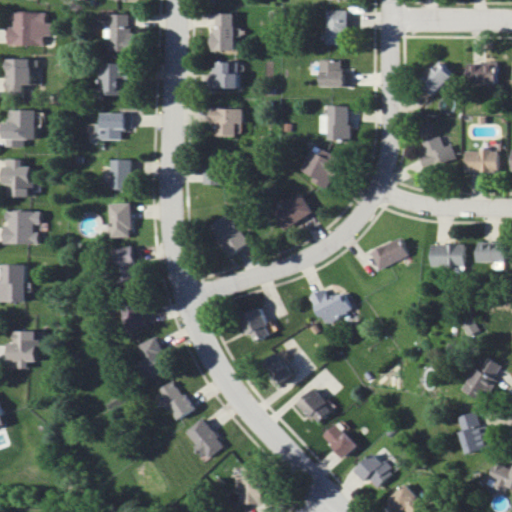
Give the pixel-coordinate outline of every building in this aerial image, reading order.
[(351,9),(329,10),(330,43),(352,43),(351,9)] [(49,12),(15,11),(15,26),(12,26),(11,44),(47,44),(47,35),(54,35),(54,22),(49,22),(49,12)] [(237,49),(236,12),(215,13),(216,50),(237,49)] [(134,13),(112,14),(113,50),(134,50),(134,13)] [(28,91),(28,84),(38,84),(38,58),(10,58),(11,91),(28,91)] [(324,86),(353,86),(353,71),(345,71),(345,59),(323,60),(324,86)] [(242,61),(216,62),(216,87),(242,87),(242,61)] [(455,75),(442,61),(421,81),(434,95),(455,75)] [(470,61),(469,82),(499,83),(499,62),(470,61)] [(123,93),(123,80),(134,80),(133,62),(102,62),(103,94),(123,93)] [(329,139),(351,139),(352,105),(331,104),(330,114),(323,114),(323,132),(330,132),(329,139)] [(246,107),(213,107),(213,123),(219,123),(219,134),(239,135),(239,122),(246,122),(246,107)] [(9,146),(30,145),(30,138),(41,138),(41,108),(14,109),(15,121),(9,121),(9,146)] [(135,112),(105,113),(106,123),(100,124),(100,139),(126,138),(126,128),(136,128),(135,112)] [(452,144),(444,146),(441,135),(418,142),(427,169),(457,160),(452,144)] [(302,169),(315,175),(312,180),(328,187),(333,175),(339,177),(347,158),(313,144),(302,169)] [(499,171),(498,148),(466,149),(467,171),(499,171)] [(13,195),(37,196),(37,165),(28,165),(28,158),(9,158),(9,183),(13,183),(13,195)] [(136,159),(116,158),(116,188),(136,188),(136,159)] [(208,183),(229,183),(230,167),(208,167),(208,183)] [(286,229),(314,210),(302,192),(274,212),(286,229)] [(136,202),(115,202),(116,236),(137,236),(136,202)] [(9,242),(44,243),(45,231),(40,231),(40,222),(47,222),(47,210),(13,209),(13,225),(9,224),(9,242)] [(231,255),(252,245),(236,213),(215,223),(231,255)] [(380,268),(410,256),(402,237),(372,250),(380,268)] [(510,241),(480,241),(480,261),(510,261),(510,241)] [(467,265),(467,243),(433,243),(434,266),(467,265)] [(142,280),(139,246),(119,248),(122,282),(142,280)] [(32,264),(7,263),(6,301),(32,301),(32,264)] [(313,293),(325,323),(354,311),(346,292),(330,298),(326,288),(313,293)] [(152,325),(145,300),(126,305),(134,330),(152,325)] [(255,342),(274,334),(263,307),(244,315),(255,342)] [(474,339),(484,334),(475,317),(465,322),(474,339)] [(35,367),(35,360),(44,360),(43,330),(19,330),(20,341),(15,341),(16,368),(35,367)] [(175,371),(164,336),(143,343),(154,378),(175,371)] [(287,380),(296,373),(278,353),(270,360),(287,380)] [(496,377),(504,364),(488,355),(467,389),(487,401),(500,379),(496,377)] [(201,409),(192,391),(186,394),(180,380),(161,389),(171,409),(176,407),(181,418),(201,409)] [(315,388),(299,405),(319,423),(335,407),(315,388)] [(0,427),(10,424),(0,391),(0,427)] [(459,416),(470,453),(494,445),(483,409),(459,416)] [(229,445),(209,417),(191,430),(211,458),(229,445)] [(347,457),(361,445),(340,422),(326,435),(347,457)] [(397,471),(376,452),(359,471),(370,481),(373,478),(382,487),(397,471)] [(511,467),(498,462),(490,483),(508,489),(510,485),(511,485),(511,467)] [(246,487),(246,503),(266,503),(268,467),(247,466),(247,476),(240,475),(240,487),(246,487)] [(406,511),(409,509),(411,511),(423,511),(431,505),(410,482),(390,501),(400,511),(406,511)]
